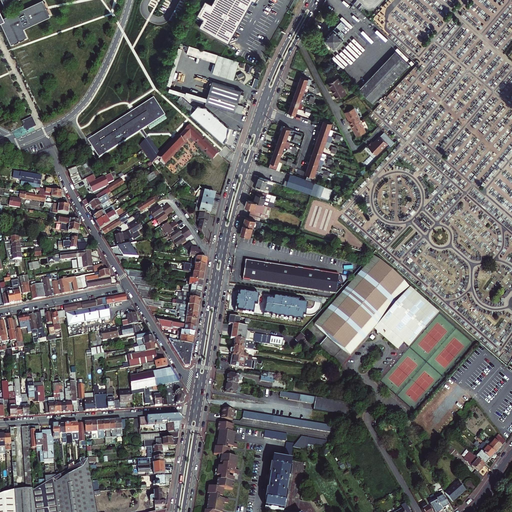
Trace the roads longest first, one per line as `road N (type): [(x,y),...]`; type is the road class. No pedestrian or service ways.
road 1 (residential): [(129,288),(41,131),(89,95),(129,0)]
road 2 (primary): [(224,255),(268,101),(317,0)]
road 3 (primary): [(310,0),(265,89),(217,254)]
road 4 (residential): [(0,423),(192,409)]
road 5 (residential): [(217,254),(170,196),(118,229)]
road 6 (primary): [(203,387),(224,255)]
road 7 (primary): [(217,254),(196,385)]
road 8 (residential): [(129,288),(0,312)]
